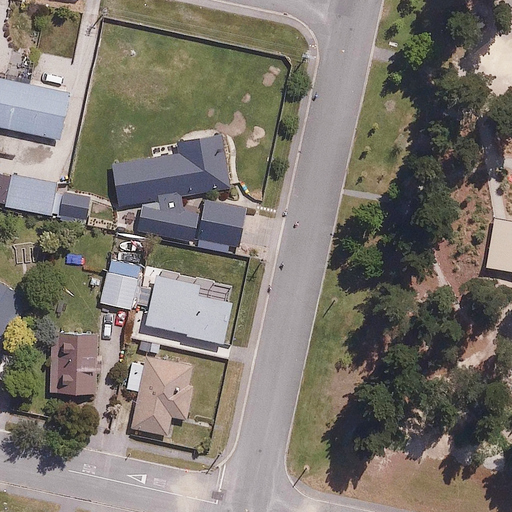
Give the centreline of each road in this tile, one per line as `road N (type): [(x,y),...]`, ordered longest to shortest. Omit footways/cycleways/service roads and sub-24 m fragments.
road 1 (residential): [(353,11),(245,510)]
road 2 (residential): [(245,510),(0,457)]
